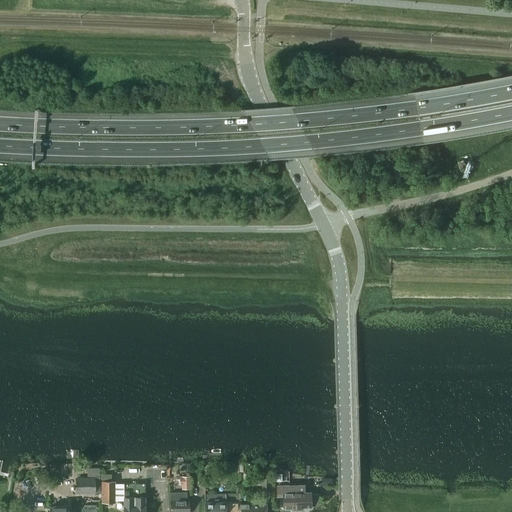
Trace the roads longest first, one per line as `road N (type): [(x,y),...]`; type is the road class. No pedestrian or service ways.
road 1 (motorway): [(0,145),(263,145),(511,111)]
road 2 (motorway): [(511,91),(251,123),(0,123)]
road 3 (tertiary): [(349,511),(341,265),(323,225)]
road 4 (tertiary): [(323,225),(249,80),(241,0)]
road 5 (unclassified): [(511,172),(323,225)]
road 6 (track): [(360,276),(511,280)]
